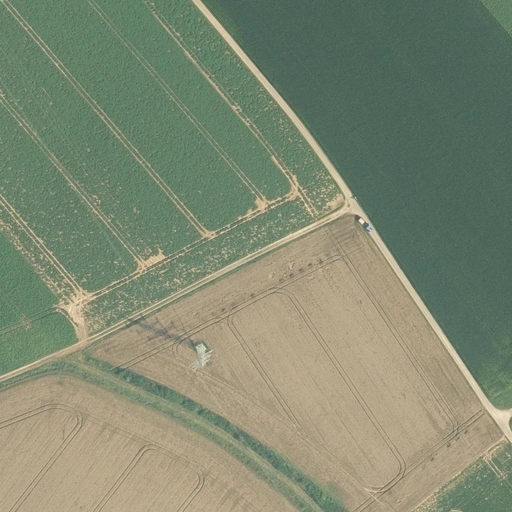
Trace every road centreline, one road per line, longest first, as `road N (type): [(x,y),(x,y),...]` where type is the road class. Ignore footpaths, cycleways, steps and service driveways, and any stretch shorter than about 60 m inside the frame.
road 1 (unclassified): [(511,437),(355,207),(194,0)]
road 2 (track): [(0,378),(355,207)]
road 3 (track): [(326,511),(207,428),(63,353)]
